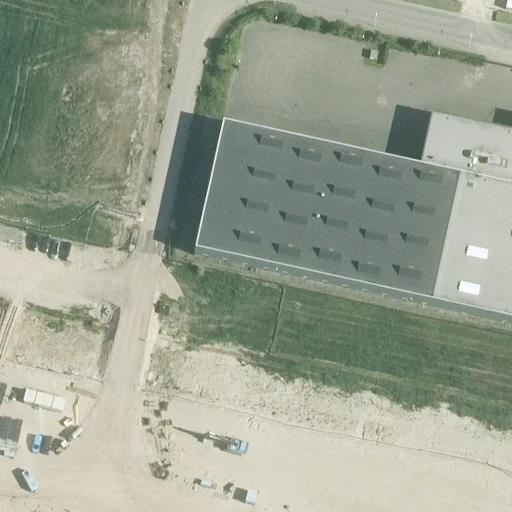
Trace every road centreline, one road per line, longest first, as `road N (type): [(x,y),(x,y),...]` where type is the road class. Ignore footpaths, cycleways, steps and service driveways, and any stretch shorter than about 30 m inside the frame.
road 1 (unclassified): [(204,0),(107,442)]
road 2 (unclassified): [(511,39),(331,0)]
